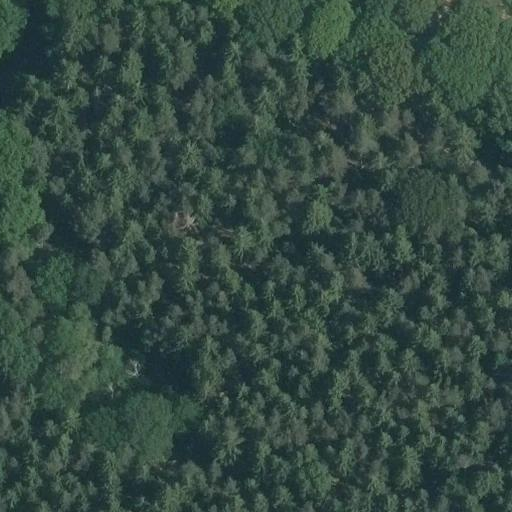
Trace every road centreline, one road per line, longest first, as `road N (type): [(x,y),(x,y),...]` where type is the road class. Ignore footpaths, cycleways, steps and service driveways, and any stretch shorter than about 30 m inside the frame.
road 1 (track): [(511,98),(254,0)]
road 2 (track): [(0,110),(73,0)]
